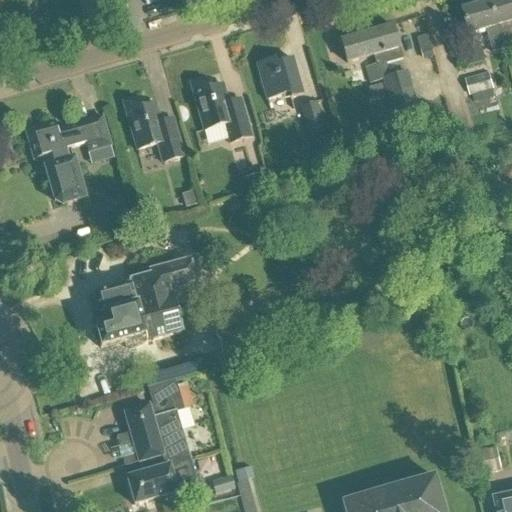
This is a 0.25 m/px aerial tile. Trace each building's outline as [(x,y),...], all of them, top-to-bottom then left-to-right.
[(511,0),(506,0),(495,3),(508,51),(511,50),(511,0)] [(508,51),(495,3),(464,12),(471,37),(487,32),(494,55),(508,51)] [(375,68),(380,83),(382,82),(391,113),(410,108),(406,92),(412,90),(406,72),(389,77),(385,65),(388,65),(385,55),(399,51),(392,28),(366,36),(373,58),(373,59),(375,68)] [(347,66),(373,59),(373,58),(366,36),(340,43),(347,66)] [(431,49),(421,52),(424,62),(434,59),(431,49)] [(463,54),(467,68),(486,63),(483,49),(463,54)] [(292,62),(287,63),(275,66),(274,62),(256,67),(266,103),(288,97),(290,102),(302,98),(292,62)] [(375,68),(365,71),(369,86),(380,83),(375,68)] [(490,75),(466,81),(471,98),(495,92),(490,75)] [(206,85),(205,82),(190,86),(204,134),(224,128),(230,147),(251,140),(242,108),(229,112),(222,88),(214,90),(206,85)] [(371,88),(375,100),(384,98),(380,86),(371,88)] [(162,166),(184,160),(175,128),(162,131),(155,107),(147,109),(138,101),(123,105),(137,153),(157,148),(162,166)] [(316,104),(301,109),(308,133),(323,129),(316,104)] [(34,163),(44,160),(70,152),(85,148),(87,155),(110,149),(102,120),(57,133),(55,125),(25,134),(34,163)] [(70,152),(44,160),(47,169),(44,170),(54,204),(61,208),(85,201),(73,161),(70,152)] [(257,178),(241,182),(245,195),(261,190),(257,178)] [(194,192),(181,196),(185,210),(198,207),(194,192)] [(116,198),(122,218),(132,215),(127,195),(116,198)] [(91,221),(89,236),(112,237),(113,222),(91,221)] [(179,290),(195,286),(189,263),(149,274),(150,277),(129,283),(130,287),(93,297),(99,318),(102,317),(105,327),(95,330),(100,350),(145,339),(144,337),(150,335),(152,344),(180,336),(176,320),(181,319),(180,314),(175,315),(171,301),(181,298),(179,290)] [(242,354),(267,347),(259,319),(214,332),(223,362),(243,356),(242,354)] [(125,468),(139,464),(153,460),(155,466),(151,467),(152,473),(155,472),(155,473),(165,470),(168,469),(169,470),(189,464),(175,415),(183,412),(175,384),(148,391),(153,408),(149,409),(149,408),(124,415),(129,435),(116,439),(115,442),(117,443),(119,449),(117,450),(120,460),(122,460),(124,464),(122,465),(125,468)] [(497,450),(477,455),(482,477),(502,473),(497,450)] [(139,464),(142,476),(126,481),(134,508),(177,495),(197,489),(189,464),(169,470),(168,469),(165,470),(155,473),(155,472),(152,473),(151,467),(155,466),(153,460),(139,464)] [(250,470),(234,474),(237,486),(248,483),(253,482),(250,470)] [(230,479),(211,485),(215,498),(234,492),(230,479)] [(442,511),(433,480),(342,506),(343,511),(442,511)] [(237,486),(236,486),(240,503),(252,500),(248,483),(237,486)] [(511,511),(511,497),(495,501),(497,511),(511,511)]
